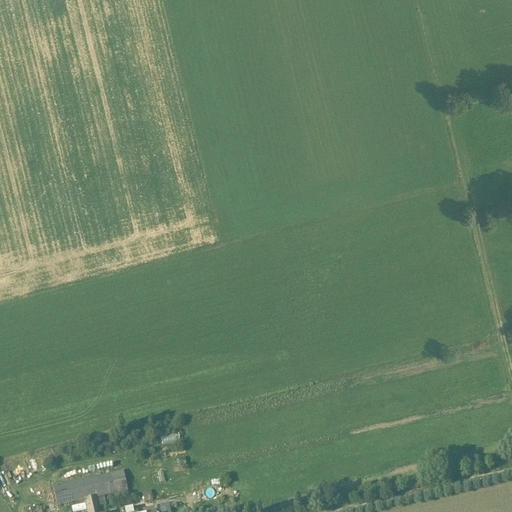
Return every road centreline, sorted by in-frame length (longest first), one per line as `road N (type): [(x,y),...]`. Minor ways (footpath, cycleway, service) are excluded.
road 1 (track): [(511,377),(463,173)]
road 2 (track): [(342,511),(511,472)]
